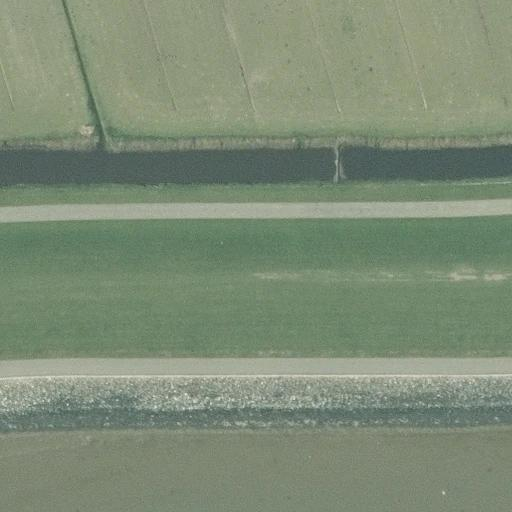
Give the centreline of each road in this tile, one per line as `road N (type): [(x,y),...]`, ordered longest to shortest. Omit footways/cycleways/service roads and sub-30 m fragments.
road 1 (unclassified): [(0,385),(511,376)]
road 2 (unclassified): [(0,222),(511,213)]
